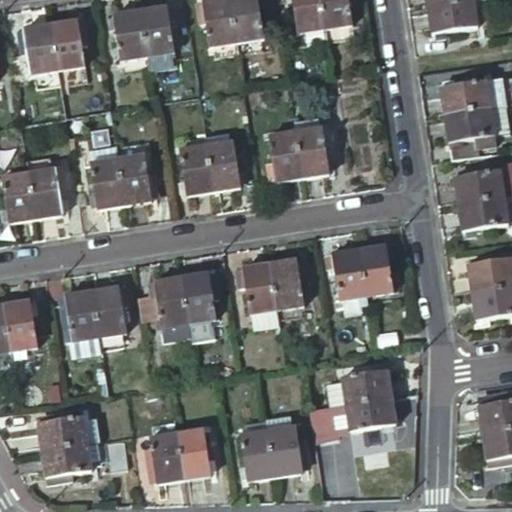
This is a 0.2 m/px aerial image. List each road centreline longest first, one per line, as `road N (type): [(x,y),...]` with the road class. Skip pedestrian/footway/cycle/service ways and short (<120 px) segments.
road 1 (residential): [(0,263),(413,200)]
road 2 (residential): [(383,0),(413,200)]
road 3 (residential): [(413,200),(442,375)]
road 4 (residential): [(442,375),(433,511)]
